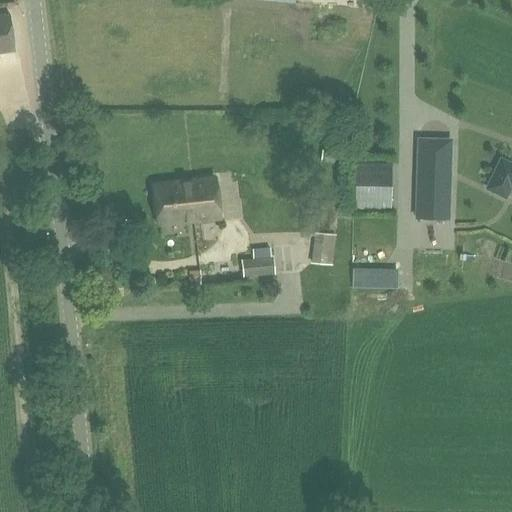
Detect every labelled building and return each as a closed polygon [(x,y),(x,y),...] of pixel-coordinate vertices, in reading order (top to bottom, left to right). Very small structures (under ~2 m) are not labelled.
[(0,15),(0,53),(15,51),(11,14),(0,15)] [(511,164),(501,159),(487,188),(505,197),(508,191),(511,193),(511,164)] [(417,218),(448,219),(449,163),(419,162),(417,218)] [(159,224),(220,218),(216,178),(155,185),(159,224)] [(322,201),(322,226),(336,226),(337,201),(322,201)] [(313,234),(310,264),(332,266),(335,236),(313,234)] [(242,277),(275,274),(273,256),(240,260),(242,277)] [(196,273),(196,286),(215,286),(215,274),(196,273)]
